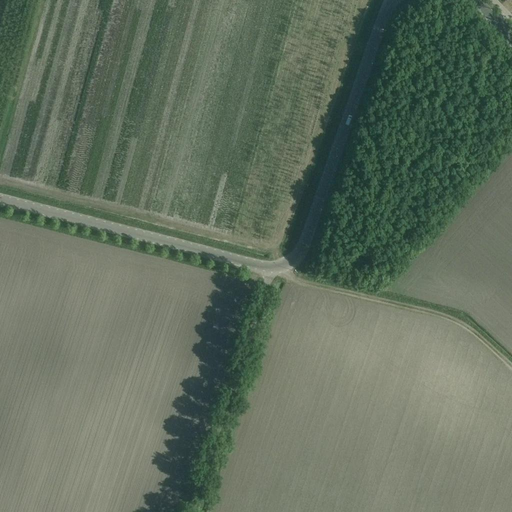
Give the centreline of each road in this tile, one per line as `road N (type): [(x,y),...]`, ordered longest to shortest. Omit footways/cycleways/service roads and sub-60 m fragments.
road 1 (tertiary): [(268,270),(301,249),(394,0)]
road 2 (tertiary): [(268,270),(0,201)]
